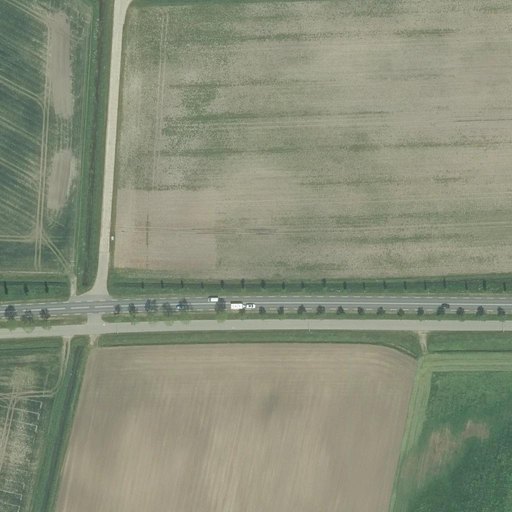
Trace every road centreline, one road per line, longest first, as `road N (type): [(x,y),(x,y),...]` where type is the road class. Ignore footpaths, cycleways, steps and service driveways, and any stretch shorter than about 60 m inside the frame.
road 1 (unclassified): [(511,325),(0,334)]
road 2 (secondary): [(0,312),(511,305)]
